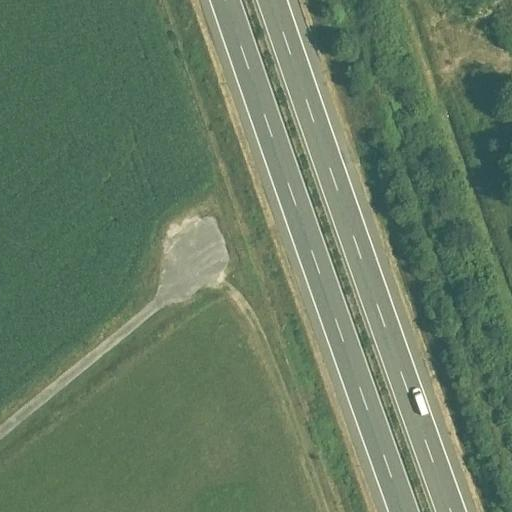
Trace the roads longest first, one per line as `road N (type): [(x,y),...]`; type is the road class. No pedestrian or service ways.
road 1 (motorway): [(226,0),(404,511)]
road 2 (motorway): [(450,511),(274,0)]
road 3 (unclassified): [(0,445),(221,262)]
